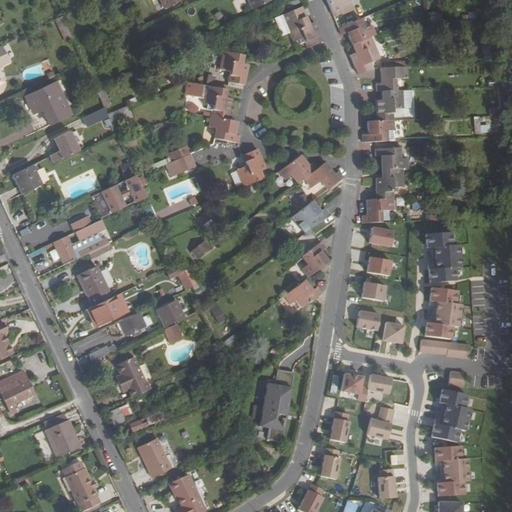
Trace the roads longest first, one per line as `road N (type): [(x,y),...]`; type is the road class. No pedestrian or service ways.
road 1 (residential): [(314,0),(349,84),(351,161),(323,352)]
road 2 (residential): [(138,511),(0,222)]
road 3 (residential): [(323,352),(293,474),(244,511)]
road 4 (unknown): [(408,368),(477,350),(486,334),(487,270)]
road 5 (residential): [(408,368),(420,392),(409,511)]
road 6 (residential): [(408,368),(420,302),(417,242)]
